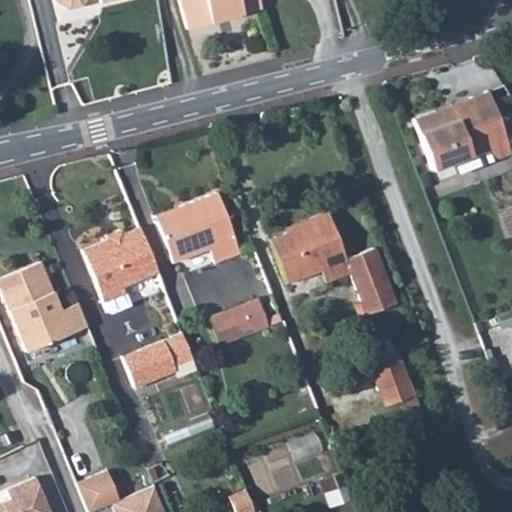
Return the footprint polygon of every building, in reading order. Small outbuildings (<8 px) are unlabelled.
[(258,7),(256,0),(176,0),(184,27),(258,7)] [(486,147),(490,159),(509,153),(485,90),(466,97),(468,101),(433,114),(431,110),(411,118),(430,169),(467,154),(486,147)] [(471,166),(490,159),(486,147),(467,154),(471,166)] [(216,192),(152,215),(170,261),(209,246),(214,261),(238,252),(216,192)] [(376,296),(359,254),(343,260),(325,212),(303,221),(304,225),(268,238),(285,283),(318,269),(324,281),(348,274),(359,302),(376,296)] [(152,266),(135,221),(118,228),(120,233),(104,239),(102,235),(76,245),(97,295),(119,285),(117,281),(152,266)] [(120,233),(118,228),(116,223),(100,229),(102,235),(104,239),(120,233)] [(186,269),(212,260),(208,248),(181,257),(186,269)] [(371,249),(359,254),(376,296),(386,292),(371,249)] [(0,275),(0,299),(21,351),(85,326),(75,303),(56,310),(36,261),(0,275)] [(125,300),(119,285),(97,295),(103,310),(125,300)] [(376,296),(380,308),(391,303),(386,292),(376,296)] [(363,314),(380,308),(376,296),(359,302),(363,314)] [(256,299),(209,317),(220,343),(266,326),(256,299)] [(188,356),(176,327),(115,353),(127,382),(188,356)] [(404,409),(418,403),(395,344),(364,356),(384,407),(401,401),(404,409)] [(0,511),(44,511),(31,480),(1,491),(5,501),(0,503),(0,511)] [(231,510),(247,504),(239,485),(222,492),(231,510)] [(160,511),(150,486),(109,504),(112,511),(160,511)]
